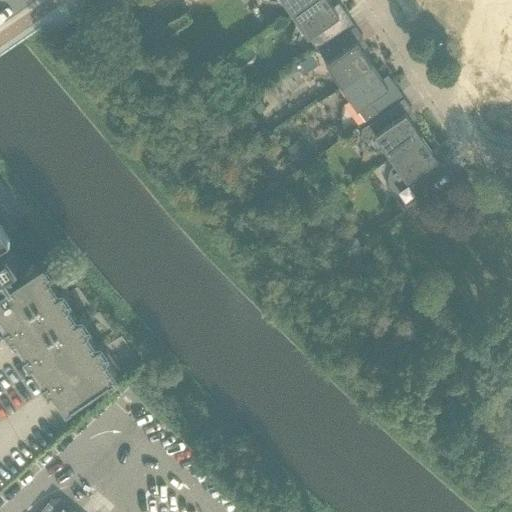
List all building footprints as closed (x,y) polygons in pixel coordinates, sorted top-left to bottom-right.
[(284,0),(292,12),(309,0),(284,0)] [(309,0),(292,12),(291,12),(307,36),(314,32),(321,42),(350,22),(342,10),(337,14),(327,0),(309,0)] [(391,0),(406,23),(441,0),(391,0)] [(511,4),(500,55),(511,58),(511,4)] [(324,47),(319,51),(326,61),(342,84),(343,83),(371,63),(356,41),(361,38),(353,27),(337,38),(326,45),(324,47)] [(343,83),(342,84),(365,118),(370,114),(384,105),(400,94),(392,82),(386,86),(371,63),(343,83)] [(260,98),(252,104),(260,113),(267,108),(264,103),(260,98)] [(363,128),(362,136),(363,136),(370,137),(375,134),(377,137),(378,139),(390,156),(421,135),(405,113),(411,109),(403,98),(386,109),(373,118),(374,120),(363,128)] [(421,135),(390,156),(406,179),(412,175),(419,186),(449,165),(441,154),(436,158),(421,135)] [(297,139),(287,147),(301,164),(312,156),(297,139)] [(327,178),(319,183),(327,194),(335,189),(327,178)] [(0,275),(5,282),(15,275),(11,268),(18,263),(7,247),(0,251),(0,236),(5,233),(6,235),(18,227),(0,205),(0,275)] [(5,282),(0,285),(0,307),(9,320),(4,323),(11,333),(15,330),(27,347),(23,351),(30,361),(34,357),(46,375),(42,378),(49,388),(53,385),(66,404),(115,370),(102,351),(107,347),(106,346),(102,339),(101,337),(95,341),(83,324),(88,320),(87,319),(83,312),(82,310),(76,314),(64,297),(70,293),(69,291),(64,285),(63,283),(57,286),(46,269),(51,265),(50,264),(44,255),(15,275),(5,282)]
